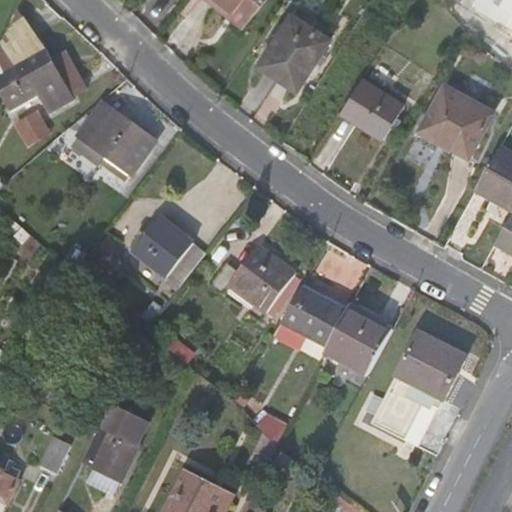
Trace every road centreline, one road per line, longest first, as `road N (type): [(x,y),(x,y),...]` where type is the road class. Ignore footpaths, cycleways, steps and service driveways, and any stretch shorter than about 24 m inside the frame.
road 1 (unclassified): [(511,322),(349,230),(274,176),(77,0)]
road 2 (secondary): [(511,376),(441,511)]
